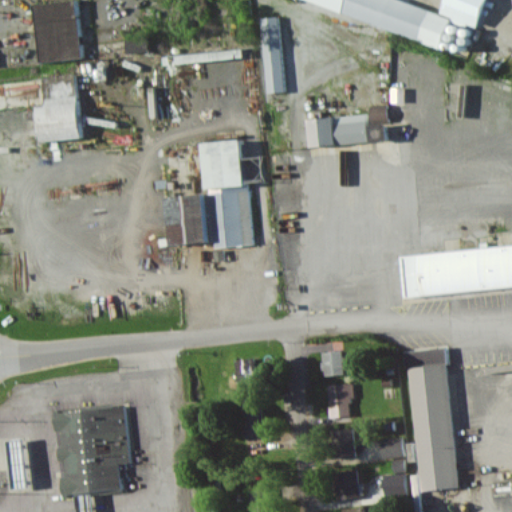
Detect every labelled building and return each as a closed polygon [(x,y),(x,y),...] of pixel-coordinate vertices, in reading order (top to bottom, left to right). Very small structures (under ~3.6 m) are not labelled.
[(453,45),(461,15),(409,0),(302,0),(302,2),(453,45)] [(84,1),(41,4),(46,65),(64,63),(63,40),(87,38),(84,1)] [(269,19),(274,94),(290,93),(286,18),(269,19)] [(0,83),(0,106),(0,111),(44,107),(47,144),(90,140),(85,85),(56,87),(56,78),(0,83)] [(314,120),(316,147),(382,142),(380,115),(314,120)] [(210,144),(216,224),(215,224),(216,242),(221,242),(221,249),(257,246),(253,193),(256,193),(252,141),(210,144)] [(511,247),(406,256),(409,297),(511,289),(511,247)] [(456,362),(447,362),(446,348),(415,351),(427,490),(466,487),(456,362)] [(328,376),(348,376),(348,351),(328,351),(328,376)] [(335,423),(359,422),(358,383),(333,384),(335,423)] [(74,495),(136,489),(128,408),(66,413),(74,495)] [(359,429),(338,429),(338,458),(359,458),(359,429)] [(386,458),(410,456),(408,438),(385,440),(386,458)] [(363,469),(340,472),(344,504),(367,501),(363,469)] [(276,511),(277,490),(260,490),(260,507),(262,507),(261,511),(276,511)]
